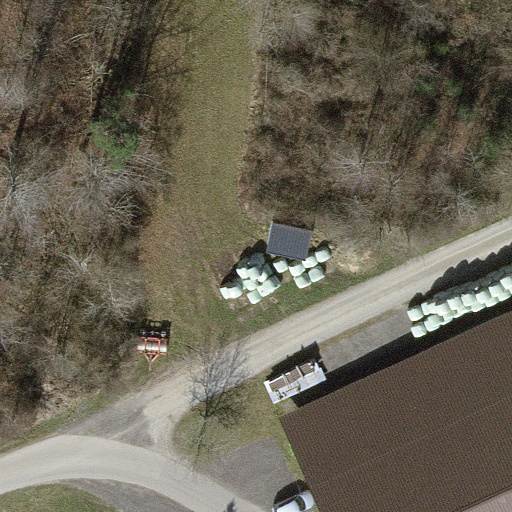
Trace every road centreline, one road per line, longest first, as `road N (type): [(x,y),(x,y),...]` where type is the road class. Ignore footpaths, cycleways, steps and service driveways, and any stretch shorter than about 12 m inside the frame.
road 1 (track): [(105,440),(511,247)]
road 2 (track): [(223,511),(105,440)]
